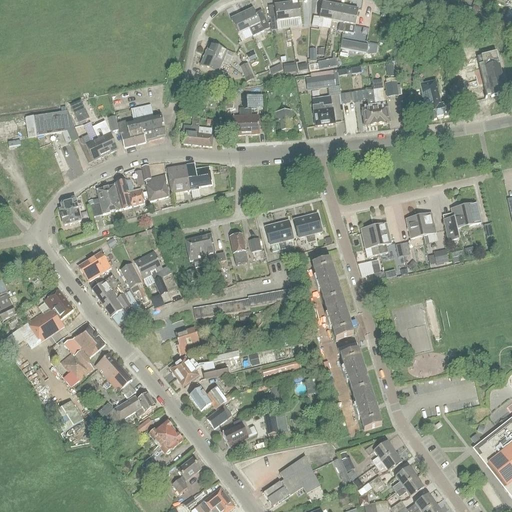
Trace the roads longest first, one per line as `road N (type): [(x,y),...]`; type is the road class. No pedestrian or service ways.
road 1 (residential): [(253,511),(47,254)]
road 2 (residential): [(462,511),(398,418),(333,215)]
road 3 (residential): [(314,150),(511,119)]
road 4 (unclassified): [(167,153),(196,34),(212,8),(229,0)]
road 5 (residential): [(36,239),(46,209),(62,193),(91,174),(167,153)]
road 6 (residential): [(333,215),(478,181)]
